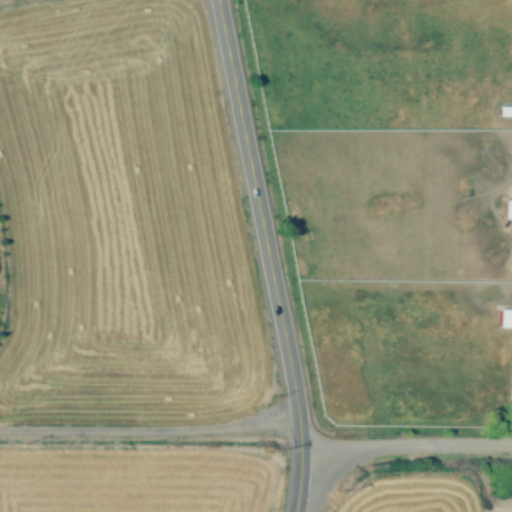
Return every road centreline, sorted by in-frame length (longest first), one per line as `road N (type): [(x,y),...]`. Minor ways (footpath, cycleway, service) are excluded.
road 1 (secondary): [(292,511),(297,418),(215,0)]
road 2 (residential): [(299,446),(511,443)]
